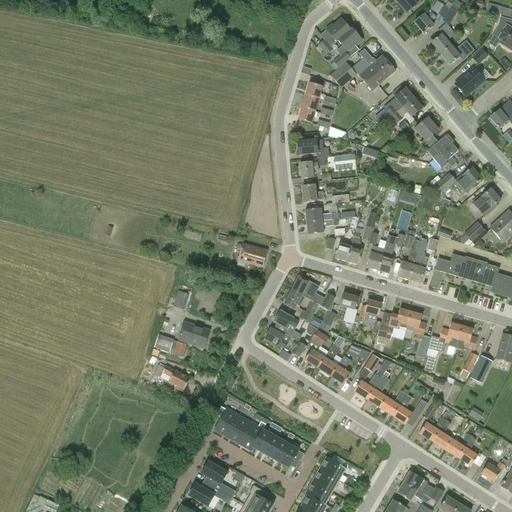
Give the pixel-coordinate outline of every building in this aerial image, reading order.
[(416,4),(420,0),(394,0),(406,14),(417,5),(416,4)] [(442,21),(446,25),(437,32),(440,35),(431,43),(440,54),(450,46),(447,41),(455,35),(448,27),(461,6),(453,3),(442,21)] [(449,8),(444,5),(438,14),(439,15),(443,18),(449,8)] [(499,14),(498,15),(510,18),(511,10),(500,7),(499,14)] [(430,23),(435,18),(431,13),(426,18),(423,15),(414,23),(423,34),(433,26),(430,23)] [(499,27),(493,36),(502,41),(500,44),(502,45),(503,47),(509,51),(511,51),(511,21),(501,18),(499,27)] [(336,43),(336,42),(337,41),(350,31),(350,30),(341,20),(327,31),(332,37),(327,42),(325,40),(318,46),(323,52),(320,55),(323,58),(333,50),(331,47),(336,43)] [(359,50),(354,45),(360,40),(351,29),(350,30),(350,31),(337,41),(346,51),(333,62),(338,68),(345,63),(350,58),(359,50)] [(455,51),(450,46),(440,54),(449,65),(459,57),(462,61),(471,54),(468,51),(469,50),(467,48),(470,46),(466,41),(455,51)] [(370,67),(374,72),(375,71),(384,81),(395,72),(382,57),(375,62),(364,50),(359,54),(370,67)] [(472,59),(477,65),(478,66),(487,57),(481,50),(472,59)] [(338,68),(330,76),(340,88),(341,87),(355,75),(345,63),(338,68)] [(302,72),(311,75),(313,69),(304,66),(302,72)] [(372,92),(384,81),(375,71),(374,72),(370,67),(359,77),(372,92)] [(466,98),(485,81),(473,68),(454,85),(466,98)] [(308,84),(305,96),(319,100),(322,88),(308,84)] [(381,126),(390,119),(413,99),(405,89),(394,98),(395,98),(389,104),(390,105),(374,118),(381,126)] [(305,96),(301,108),(315,112),(319,100),(305,96)] [(325,96),(323,102),(335,105),(336,100),(325,96)] [(422,109),(413,99),(390,119),(395,124),(402,119),(401,118),(407,113),(411,118),(422,109)] [(511,104),(509,101),(489,119),(498,129),(508,121),(511,125),(511,104)] [(311,124),(315,112),(301,108),(297,120),(311,124)] [(332,117),(333,112),(321,108),(320,114),(332,117)] [(419,143),(426,152),(438,143),(432,136),(437,131),(427,119),(415,129),(424,139),(419,143)] [(325,128),(328,129),(330,124),(318,120),(317,126),(325,128)] [(502,137),(508,144),(511,140),(511,133),(510,130),(502,137)] [(445,137),(438,143),(426,152),(432,159),(438,153),(445,162),(457,152),(445,137)] [(298,155),(317,153),(317,158),(318,158),(329,157),(328,148),(322,149),(321,141),(315,142),(315,140),(297,142),(298,155)] [(356,155),(335,156),(336,165),(356,164),(356,155)] [(312,171),(318,170),(317,163),(311,164),(311,163),(300,164),(301,179),(313,178),(312,171)] [(472,187),(481,180),(471,168),(463,175),(462,175),(453,182),(448,175),(433,188),(438,195),(439,195),(442,198),(446,195),(448,197),(460,187),(465,193),(472,187)] [(315,186),(302,187),(304,203),(317,202),(317,201),(324,200),(323,192),(316,193),(315,186)] [(386,200),(394,203),(398,192),(390,190),(386,200)] [(400,200),(416,205),(419,195),(404,190),(400,200)] [(492,208),(500,201),(495,195),(496,194),(492,190),(491,191),(490,190),(481,197),(485,201),(482,203),(484,205),(478,210),(484,217),(493,210),(492,208)] [(337,204),(339,203),(349,202),(349,195),(331,197),(332,204),(337,204)] [(305,211),(306,223),(337,220),(337,214),(338,214),(337,204),(332,204),(328,205),(330,214),(321,215),(320,209),(305,211)] [(502,243),(511,234),(511,215),(508,211),(489,228),(502,243)] [(368,226),(374,227),(376,214),(371,212),(368,226)] [(323,234),(322,227),(338,226),(337,220),(306,223),(308,235),(323,234)] [(464,235),(468,240),(482,228),(477,222),(464,235)] [(366,226),(362,239),(369,241),(372,233),(373,229),(366,226)] [(356,228),(355,230),(353,241),(351,248),(350,247),(346,262),(358,266),(362,251),(356,249),(361,235),(362,230),(356,228)] [(487,234),(482,228),(468,240),(464,245),(472,248),(487,234)] [(440,235),(451,240),(453,235),(442,230),(440,235)] [(395,245),(402,247),(406,233),(399,231),(395,245)] [(372,233),(369,241),(368,244),(375,246),(378,235),(372,233)] [(407,236),(403,247),(410,249),(413,238),(407,236)] [(387,242),(384,250),(382,257),(377,272),(389,275),(394,260),(388,258),(390,252),(392,243),(393,238),(388,237),(387,242)] [(327,250),(332,251),(336,240),(329,238),(326,249),(327,250)] [(430,239),(427,250),(435,252),(438,242),(430,239)] [(335,259),(346,262),(350,247),(339,244),(335,259)] [(397,277),(408,281),(419,245),(414,244),(412,250),(411,250),(409,257),(407,264),(401,262),(397,277)] [(262,268),(267,251),(243,245),(240,255),(239,261),(262,268)] [(424,247),(419,245),(408,281),(420,284),(425,269),(419,268),(422,258),(423,253),(423,252),(424,247)] [(366,268),(377,272),(382,257),(370,253),(366,268)] [(469,280),(492,287),(490,293),(511,299),(511,279),(496,275),(498,269),(486,265),(486,264),(465,258),(465,259),(452,255),(450,263),(438,260),(430,287),(437,289),(442,272),(469,280)] [(299,276),(291,290),(305,298),(310,288),(307,287),(310,282),(299,276)] [(178,291),(173,307),(184,311),(189,295),(185,293),(186,289),(181,287),(179,292),(178,291)] [(300,307),(305,298),(291,290),(284,305),(294,311),(297,305),(300,307)] [(357,311),(355,310),(358,298),(343,294),(340,306),(348,309),(344,322),(353,324),(357,311)] [(309,323),(319,305),(311,301),(306,312),(303,311),(299,318),(309,323)] [(378,317),(381,305),(368,301),(366,307),(363,306),(360,317),(356,316),(355,322),(360,323),(361,318),(366,319),(368,314),(378,317)] [(390,341),(394,329),(405,332),(411,313),(400,310),(398,317),(391,315),(389,325),(381,323),(377,334),(376,337),(378,338),(390,341)] [(330,327),(337,315),(328,311),(321,323),(330,327)] [(280,312),(274,322),(277,324),(288,330),(288,329),(290,325),(296,328),(299,322),(293,319),(280,312)] [(412,334),(417,335),(416,339),(422,341),(417,357),(424,360),(430,339),(423,337),(427,325),(420,323),(422,316),(411,313),(405,332),(404,338),(407,339),(411,337),(412,334)] [(371,332),(377,334),(381,323),(375,321),(371,332)] [(178,340),(204,349),(210,331),(184,323),(178,340)] [(437,351),(441,352),(444,343),(449,344),(449,347),(456,349),(462,327),(451,324),(449,331),(443,329),(437,351)] [(304,336),(308,331),(301,325),(297,330),(304,336)] [(473,330),(462,327),(456,349),(463,351),(464,348),(474,351),(477,339),(471,337),(473,330)] [(276,345),(279,346),(285,349),(288,343),(291,338),(286,335),(285,337),(271,329),(265,339),(272,342),(272,343),(272,344),(272,345),(273,345),(273,346),(274,346),(275,346),(276,345)] [(285,334),(286,335),(291,338),(298,342),(302,336),(294,332),(288,329),(288,330),(285,334)] [(306,349),(311,352),(305,360),(310,363),(309,364),(318,369),(325,358),(317,353),(323,342),(327,337),(317,331),(306,349)] [(171,354),(176,340),(165,336),(160,350),(171,354)] [(496,359),(511,363),(511,357),(511,338),(503,336),(496,359)] [(322,372),(330,377),(337,366),(332,363),(335,357),(333,355),(336,351),(337,352),(345,340),(339,337),(325,358),(318,369),(322,372)] [(306,347),(296,341),(293,347),(294,348),(292,353),(299,357),(306,347)] [(183,356),(186,345),(178,342),(174,353),(183,356)] [(349,351),(346,356),(345,355),(338,366),(337,366),(330,377),(331,378),(331,377),(336,380),(335,380),(343,385),(351,375),(343,370),(349,359),(353,353),(349,351)] [(460,376),(467,379),(478,357),(471,353),(460,376)] [(372,355),(364,368),(372,373),(380,360),(372,355)] [(431,373),(435,359),(428,357),(424,371),(431,373)] [(480,357),(470,379),(480,384),(491,362),(480,357)] [(184,390),(190,379),(175,371),(166,366),(165,368),(159,365),(154,375),(161,378),(163,373),(171,377),(169,382),(184,390)] [(361,396),(367,400),(381,378),(376,376),(370,387),(361,381),(353,392),(361,397),(361,396)] [(230,390),(236,381),(230,377),(224,387),(230,390)] [(385,382),(381,378),(367,400),(373,404),(373,405),(379,409),(387,398),(379,393),(385,382)] [(432,383),(439,385),(443,387),(445,381),(434,378),(432,383)] [(399,406),(393,417),(399,421),(406,426),(413,415),(405,410),(409,405),(412,399),(407,395),(402,401),(399,406)] [(399,406),(387,398),(379,409),(386,413),(387,413),(393,417),(399,406)] [(434,402),(423,418),(429,421),(439,406),(434,402)] [(227,437),(238,417),(221,407),(216,416),(221,419),(215,430),(227,437)] [(418,407),(414,413),(420,417),(424,411),(418,407)] [(473,408),(469,416),(480,422),(484,414),(473,408)] [(238,417),(227,437),(239,444),(250,424),(238,417)] [(426,438),(432,442),(447,421),(442,418),(435,429),(426,423),(419,434),(426,439),(426,438)] [(250,424),(239,444),(251,450),(253,447),(262,431),(266,425),(260,421),(256,427),(250,424)] [(450,424),(447,421),(432,442),(439,446),(439,447),(445,451),(452,440),(444,434),(450,424)] [(253,447),(262,453),(271,436),(262,431),(253,447)] [(463,440),(468,443),(471,437),(466,434),(463,440)] [(280,441),(271,436),(262,453),(270,458),(280,441)] [(468,443),(465,448),(458,458),(465,463),(464,463),(471,467),(478,456),(470,451),(476,440),(471,437),(468,443)] [(465,448),(452,440),(445,451),(452,456),(452,455),(458,458),(465,448)] [(279,463),(289,446),(280,441),(270,458),(279,463)] [(288,468),(294,459),(299,462),(303,455),(289,446),(279,463),(288,468)] [(319,471),(339,482),(346,469),(327,458),(319,471)] [(500,463),(496,469),(488,464),(481,474),(494,482),(500,472),(501,473),(505,466),(505,467),(508,463),(503,459),(500,463)] [(203,482),(232,499),(235,492),(221,484),(227,474),(220,470),(221,468),(215,465),(214,466),(208,462),(201,474),(206,477),(203,482)] [(511,463),(507,472),(510,474),(501,487),(511,493),(511,463)] [(418,468),(414,475),(418,477),(422,471),(418,468)] [(313,482),(332,494),(339,482),(319,471),(313,482)] [(427,483),(423,481),(410,473),(404,483),(428,498),(429,498),(431,493),(425,490),(428,485),(427,483)] [(232,499),(203,482),(200,488),(195,485),(188,496),(195,500),(194,501),(201,504),(201,503),(208,507),(214,496),(228,505),(232,499)] [(308,496),(325,506),(332,494),(313,482),(305,495),(308,496)] [(410,502),(414,496),(425,503),(428,498),(404,483),(397,494),(410,502)] [(248,508),(255,511),(268,511),(272,506),(261,499),(265,493),(253,486),(249,493),(255,496),(248,508)] [(435,487),(431,493),(429,498),(437,503),(444,493),(435,487)] [(42,504),(37,502),(40,497),(35,495),(27,511),(44,511),(46,509),(41,507),(42,504)] [(325,506),(308,496),(301,508),(307,511),(324,511),(327,507),(325,506)] [(454,511),(459,505),(447,497),(439,509),(440,510),(438,511),(454,511)] [(393,501),(387,511),(403,511),(406,509),(393,501)]
